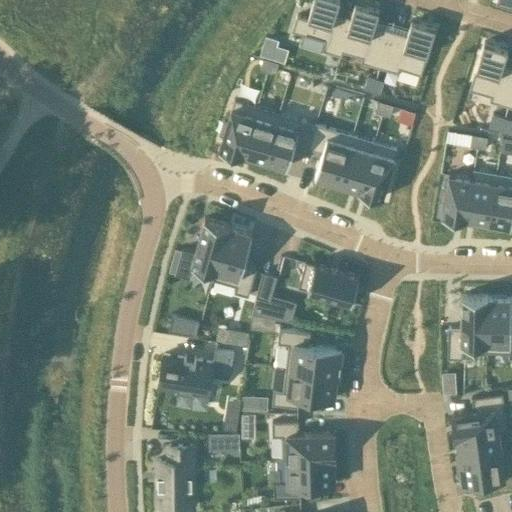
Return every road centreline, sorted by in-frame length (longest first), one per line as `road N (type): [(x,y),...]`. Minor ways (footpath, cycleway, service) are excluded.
road 1 (residential): [(117,511),(118,383),(152,189)]
road 2 (residential): [(152,189),(224,188),(367,245),(389,262)]
road 3 (residential): [(447,511),(424,406),(364,404)]
road 4 (residential): [(389,262),(364,404)]
road 5 (residential): [(0,59),(44,97),(102,130)]
road 6 (residential): [(389,262),(511,266)]
